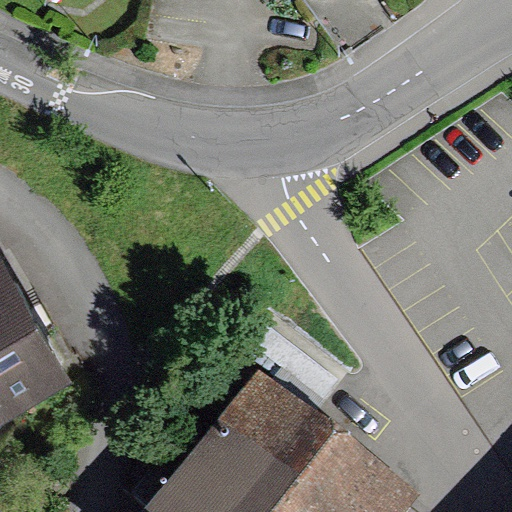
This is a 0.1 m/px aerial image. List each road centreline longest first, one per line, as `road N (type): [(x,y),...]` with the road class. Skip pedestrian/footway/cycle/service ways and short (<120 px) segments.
road 1 (residential): [(511,3),(366,107),(278,141),(163,134),(66,104),(0,72)]
road 2 (residential): [(92,511),(111,419),(112,340),(94,278),(39,214),(0,188)]
